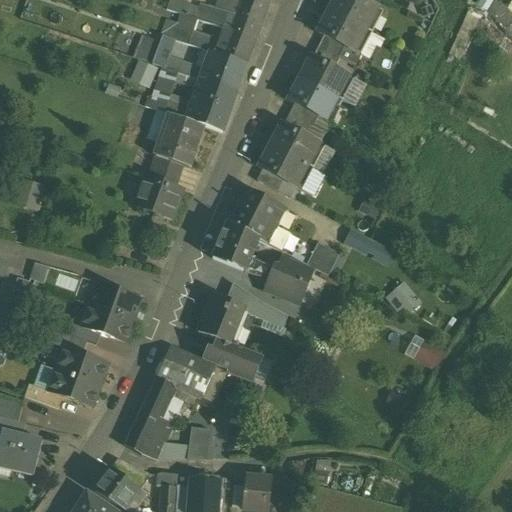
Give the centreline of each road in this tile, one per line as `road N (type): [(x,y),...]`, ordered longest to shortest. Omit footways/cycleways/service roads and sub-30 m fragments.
road 1 (residential): [(295,0),(174,294)]
road 2 (residential): [(174,294),(103,443),(52,511)]
road 3 (residential): [(174,294),(0,247)]
road 4 (track): [(310,454),(389,461),(417,483),(415,496),(428,511)]
